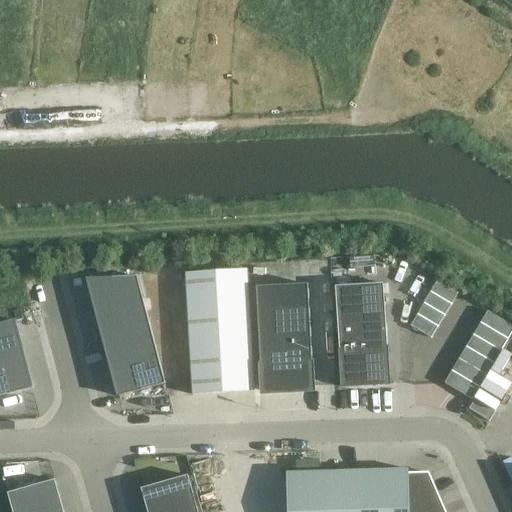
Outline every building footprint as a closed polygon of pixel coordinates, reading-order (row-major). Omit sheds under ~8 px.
[(253,392),(246,270),(185,274),(192,395),(253,392)] [(87,279),(118,396),(165,384),(136,277),(87,279)] [(431,338),(457,293),(437,281),(410,326),(431,338)] [(383,284),(335,287),(342,386),(389,383),(383,284)] [(307,285),(256,287),(260,364),(261,391),(313,388),(312,361),(311,361),(307,285)] [(471,400),(511,331),(511,326),(487,311),(444,383),(471,400)] [(0,396),(31,388),(14,320),(0,323),(0,396)] [(444,511),(428,473),(408,473),(408,469),(285,473),(286,511),(444,511)] [(197,511),(196,509),(187,476),(140,489),(146,511),(197,511)] [(54,480),(7,494),(12,511),(63,511),(54,480)]
